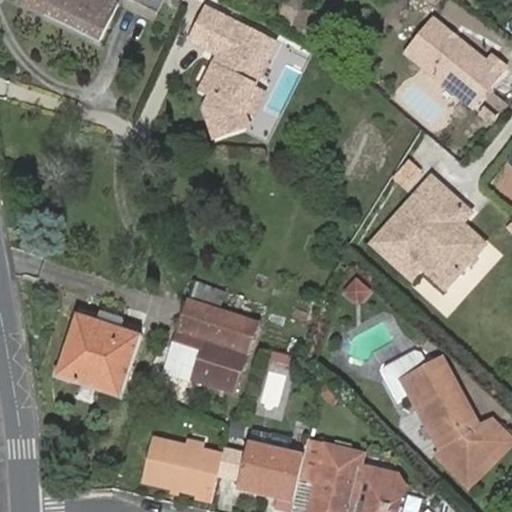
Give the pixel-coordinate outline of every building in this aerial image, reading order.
[(116,5),(106,0),(23,0),(23,2),(97,41),(116,5)] [(164,0),(131,0),(158,14),(164,0)] [(295,21),(305,1),(302,0),(287,0),(281,14),(295,21)] [(314,36),(324,16),(304,6),(294,26),(314,36)] [(227,57),(263,75),(279,46),(210,11),(194,41),(222,55),(227,57)] [(444,34),(448,29),(434,18),(407,52),(474,106),(506,64),(493,54),(489,60),(459,37),(454,43),(444,34)] [(459,37),(448,29),(444,34),(454,43),(459,37)] [(227,57),(222,55),(215,66),(221,69),(227,57)] [(255,89),(263,75),(227,57),(221,69),(215,66),(202,93),(210,97),(205,105),(210,132),(248,125),(244,110),(255,89)] [(266,96),(255,89),(244,110),(255,116),(266,96)] [(408,190),(422,169),(407,159),(394,180),(408,190)] [(431,179),(371,243),(411,280),(422,267),(445,288),(483,245),(460,225),(470,214),(431,179)] [(470,270),(483,279),(502,252),(489,244),(470,270)] [(200,284),(195,297),(222,306),(226,292),(200,284)] [(259,324),(189,302),(172,357),(198,365),(193,381),(236,394),(259,324)] [(121,400),(142,335),(78,314),(57,378),(121,400)] [(404,401),(411,397),(404,384),(434,367),(428,359),(422,357),(394,373),(392,380),(404,401)] [(460,389),(458,389),(443,363),(404,384),(411,397),(419,412),(421,412),(442,451),(438,455),(471,488),(511,446),(511,440),(495,423),(480,429),(475,435),(469,428),(477,420),(460,389)] [(278,407),(285,373),(270,370),(263,404),(278,407)] [(141,481),(212,496),(221,457),(152,441),(141,481)] [(372,511),(382,471),(349,463),(342,451),(306,442),(303,456),(298,476),(315,481),(307,511),(372,511)] [(273,509),(284,511),(290,511),(298,476),(303,456),(249,443),(237,490),(275,499),(273,509)] [(382,471),(372,511),(375,511),(379,497),(392,493),(393,486),(386,472),(382,471)] [(307,511),(315,481),(298,476),(290,511),(295,511),(307,511)] [(386,511),(392,493),(379,497),(375,511),(386,511)]
